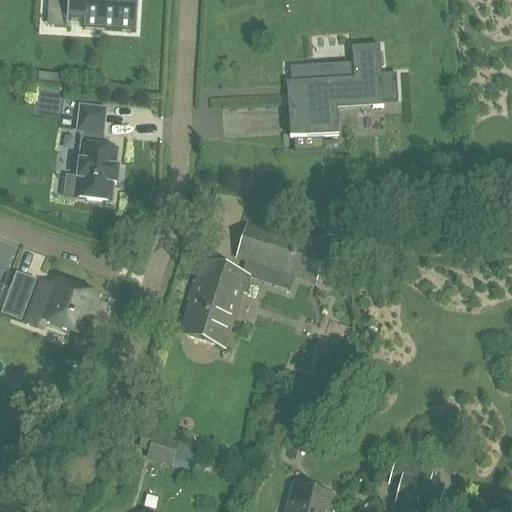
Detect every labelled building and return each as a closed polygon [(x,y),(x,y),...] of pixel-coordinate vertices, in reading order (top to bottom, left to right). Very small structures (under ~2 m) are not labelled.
[(48,0),(46,28),(83,30),(135,33),(136,33),(136,32),(137,0),(48,0)] [(295,94),(291,94),(286,95),(289,140),(294,140),(294,153),(324,151),(323,138),(338,137),(336,112),(336,102),(366,101),(367,105),(383,104),(398,103),(396,75),(381,76),(379,48),(351,49),(351,51),(354,51),(355,65),(353,65),(354,80),(338,81),(337,67),(313,68),(289,69),(290,84),(291,87),(295,86),(295,94)] [(39,74),(38,82),(52,84),(53,76),(39,74)] [(77,133),(83,134),(85,134),(83,148),(81,147),(77,179),(77,181),(80,182),(78,199),(75,198),(75,200),(110,204),(113,186),(116,186),(116,183),(117,174),(117,170),(114,170),(117,152),(98,149),(100,136),(102,136),(105,112),(80,109),(77,133)] [(362,190),(362,196),(364,215),(401,212),(400,193),(399,187),(362,190)] [(237,259),(261,267),(314,284),(324,253),(247,229),(237,259)] [(246,279),(203,265),(181,336),(224,349),(246,279)] [(44,324),(80,337),(95,342),(107,309),(94,304),(96,298),(57,283),(55,289),(42,284),(26,325),(42,331),(44,324)] [(8,294),(0,316),(21,323),(29,301),(8,294)] [(156,439),(155,442),(144,440),(140,452),(150,455),(148,462),(173,468),(179,446),(156,439)] [(205,456),(201,470),(214,473),(218,460),(205,456)] [(445,511),(451,491),(452,489),(433,484),(436,475),(397,464),(391,487),(402,490),(398,507),(416,511),(445,511)] [(286,511),(331,511),(335,498),(293,487),(286,511)]
